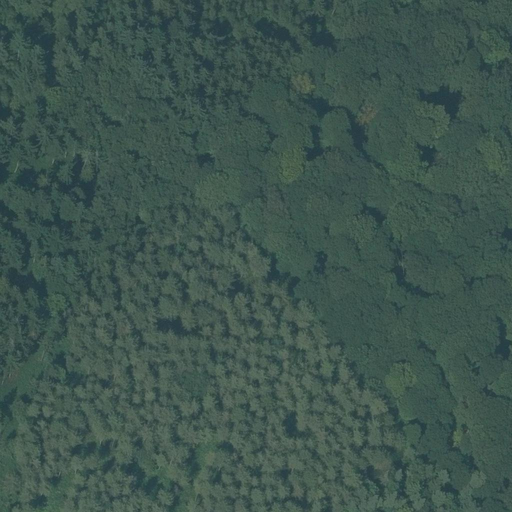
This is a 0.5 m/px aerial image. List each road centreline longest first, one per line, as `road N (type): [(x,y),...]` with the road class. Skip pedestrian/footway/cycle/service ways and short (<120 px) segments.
road 1 (track): [(222,511),(258,446),(273,360),(292,315)]
road 2 (track): [(0,139),(42,86),(51,31),(46,0)]
road 3 (track): [(29,107),(58,103),(146,27)]
